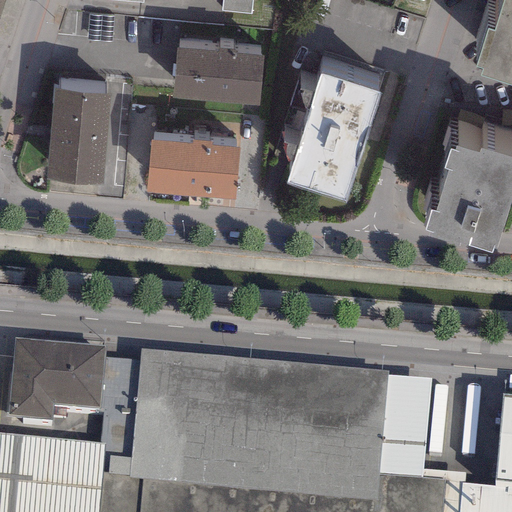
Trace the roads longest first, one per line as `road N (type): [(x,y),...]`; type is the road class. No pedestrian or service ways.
road 1 (unclassified): [(0,311),(511,357)]
road 2 (residential): [(0,198),(366,234)]
road 3 (residential): [(366,234),(441,0)]
road 4 (residential): [(366,234),(511,256)]
road 5 (residential): [(0,116),(35,0)]
